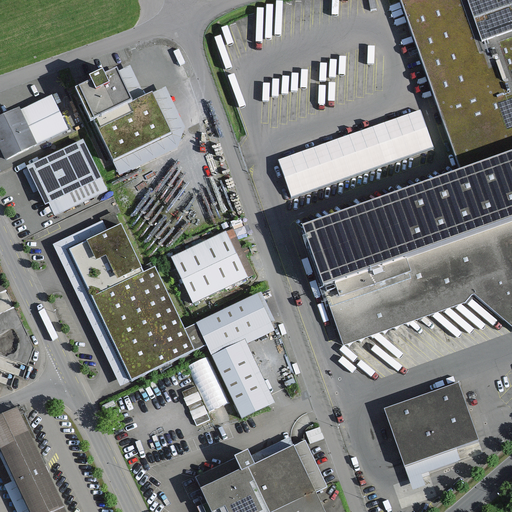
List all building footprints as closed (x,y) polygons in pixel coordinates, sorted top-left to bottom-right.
[(511,0),(401,0),(397,1),(460,180),(511,162),(511,0)] [(126,74),(83,95),(116,163),(175,134),(157,97),(141,105),(126,74)] [(68,132),(52,100),(0,124),(0,146),(7,161),(68,132)] [(420,111),(278,161),(291,198),(433,148),(420,111)] [(108,194),(84,145),(28,172),(46,209),(58,203),(64,215),(108,194)] [(511,162),(460,180),(306,234),(345,344),(472,299),(511,333),(511,162)] [(120,214),(104,222),(111,237),(74,255),(136,385),(199,355),(160,272),(150,276),(120,214)] [(242,220),(232,225),(236,233),(246,229),(242,220)] [(252,281),(232,235),(175,260),(196,306),(252,281)] [(282,332),(264,296),(201,327),(247,423),(282,407),(252,346),(282,332)] [(207,358),(188,367),(209,413),(228,404),(207,358)] [(499,398),(511,409),(511,384),(499,398)] [(460,390),(386,415),(406,471),(479,446),(460,390)] [(208,412),(195,418),(198,426),(211,420),(208,412)] [(68,511),(22,413),(0,423),(0,442),(32,511),(68,511)] [(321,427),(307,431),(311,444),(325,440),(321,427)] [(320,511),(294,455),(258,472),(252,458),(200,482),(213,511),(320,511)]
